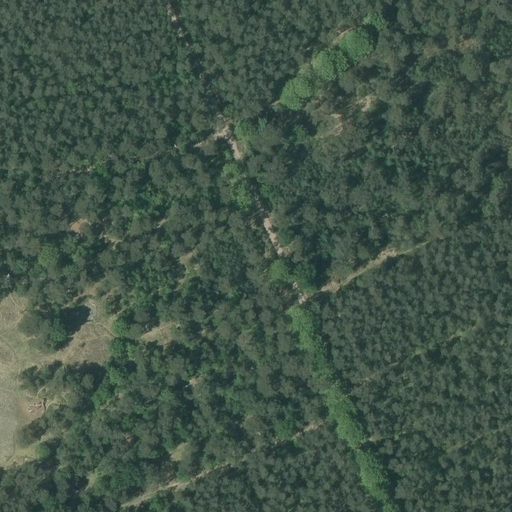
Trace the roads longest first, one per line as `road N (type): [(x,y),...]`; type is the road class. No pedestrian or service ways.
road 1 (track): [(397,511),(220,130)]
road 2 (track): [(344,401),(98,511)]
road 3 (track): [(220,130),(0,178)]
road 4 (track): [(220,130),(161,0)]
